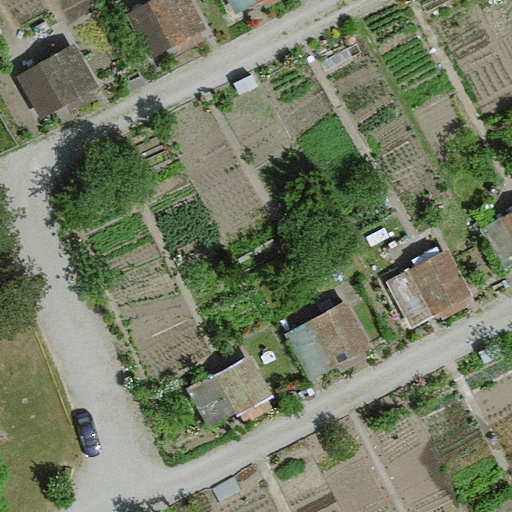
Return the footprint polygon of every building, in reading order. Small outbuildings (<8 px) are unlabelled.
[(186,0),(153,0),(150,2),(172,43),(201,28),(186,0)] [(48,59),(70,98),(96,84),(75,44),(48,59)] [(467,295),(445,254),(413,271),(435,313),(467,295)] [(369,345),(346,303),(315,320),(338,363),(369,345)] [(270,393),(250,358),(219,376),(239,411),(270,393)]
